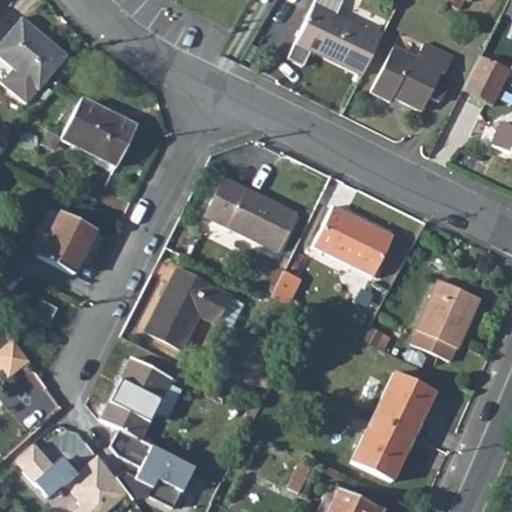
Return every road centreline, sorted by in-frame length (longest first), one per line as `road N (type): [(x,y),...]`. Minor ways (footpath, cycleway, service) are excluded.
road 1 (residential): [(65,409),(63,376),(216,92)]
road 2 (residential): [(511,234),(216,92)]
road 3 (residential): [(216,92),(80,0)]
